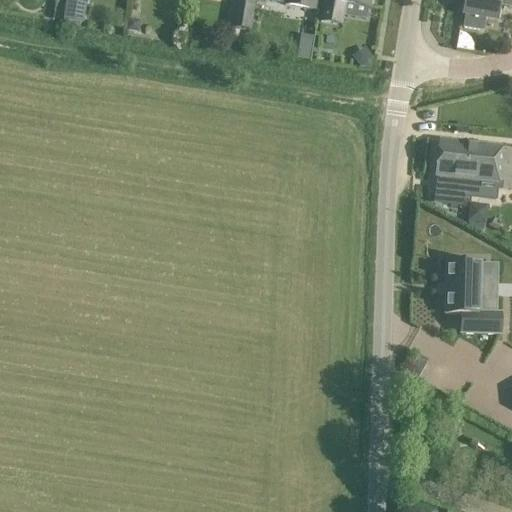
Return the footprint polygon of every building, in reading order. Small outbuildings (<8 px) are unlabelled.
[(252,32),(255,13),(257,2),(256,0),(236,0),(232,30),(252,32)] [(286,0),(285,7),(314,12),(315,5),(315,0),(286,0)] [(324,0),(324,5),(321,27),(336,29),(338,16),(343,16),(344,8),(369,12),(370,0),(324,0)] [(511,8),(511,0),(464,0),(462,15),(465,16),(462,29),(483,33),(485,19),(498,21),(501,7),(511,8)] [(65,9),(62,22),(83,26),(85,13),(65,9)] [(288,9),(287,18),(309,20),(310,11),(288,9)] [(127,21),(126,33),(137,34),(139,22),(127,21)] [(300,38),(297,61),(309,63),(313,40),(300,38)] [(365,48),(352,58),(359,68),(370,70),(372,58),(365,48)] [(511,150),(439,143),(435,178),(439,179),(437,194),(445,195),(444,205),(462,206),(464,197),(495,200),(496,185),(498,185),(509,186),(511,186),(511,150)] [(486,227),(488,209),(469,208),(468,226),(472,226),(484,227),(486,227)] [(447,264),(445,316),(461,316),(461,336),(501,337),(501,315),(480,315),(476,315),(477,266),(481,266),(481,265),(447,264)]
